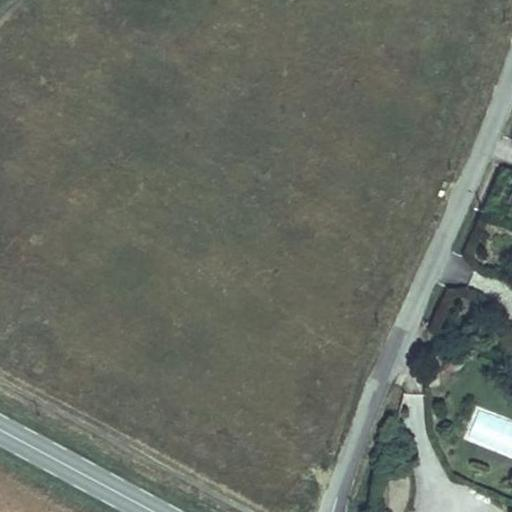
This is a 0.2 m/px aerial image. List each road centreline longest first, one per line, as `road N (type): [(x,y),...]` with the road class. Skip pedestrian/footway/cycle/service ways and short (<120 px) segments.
road 1 (unclassified): [(333,511),(369,401),(482,158),(511,72)]
road 2 (secondary): [(154,511),(0,429)]
